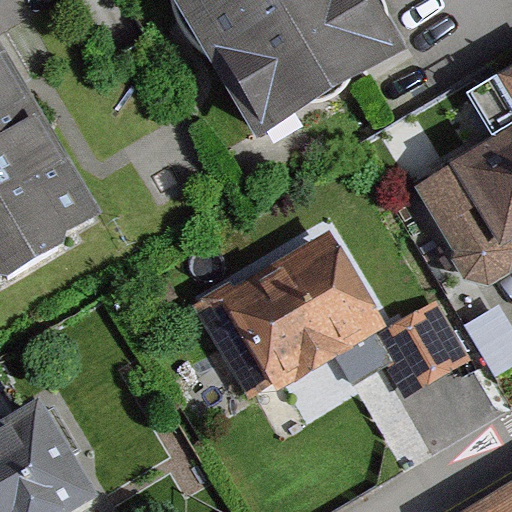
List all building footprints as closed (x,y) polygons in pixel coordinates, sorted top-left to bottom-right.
[(175,0),(255,133),(388,54),(355,0),(175,0)] [(461,280),(481,286),(498,276),(504,257),(499,248),(511,240),(511,72),(478,93),(505,139),(416,193),(454,256),(452,263),(461,280)] [(28,132),(14,140),(0,117),(15,109),(0,84),(0,277),(3,282),(53,252),(47,242),(82,221),(28,132)] [(355,334),(366,327),(321,252),(232,305),(226,294),(198,311),(248,397),(355,334)] [(406,392),(456,363),(427,314),(377,343),(406,392)] [(0,511),(55,511),(77,499),(57,465),(74,455),(49,412),(31,423),(29,418),(3,434),(4,437),(0,439),(0,511)] [(511,511),(511,502),(495,511),(511,511)]
